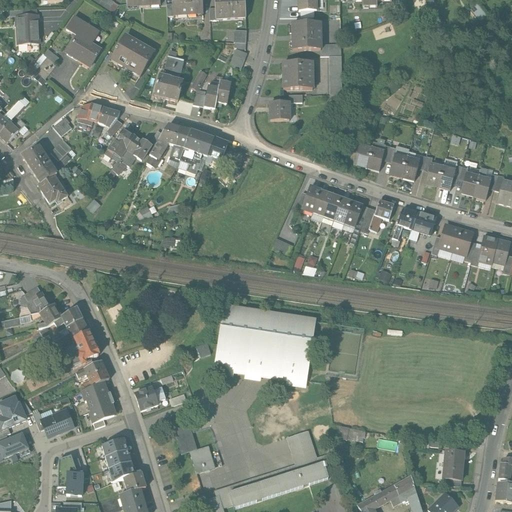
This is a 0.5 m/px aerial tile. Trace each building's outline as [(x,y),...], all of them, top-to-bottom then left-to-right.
[(119,8),(106,0),(87,0),(114,17),(119,8)] [(126,0),(127,9),(127,8),(137,7),(137,8),(150,8),(150,6),(159,6),(159,7),(160,7),(159,0),(126,0)] [(202,0),(171,0),(172,5),(173,17),(203,15),(202,0)] [(244,0),(213,0),(214,9),(215,21),(216,21),(216,17),(227,17),(227,20),(237,20),(237,16),(244,16),(244,19),(245,19),(244,0)] [(298,0),(298,12),(301,12),(313,12),(318,12),(318,0),(317,0),(298,0)] [(22,18),(16,18),(18,46),(39,45),(38,17),(22,18)] [(100,52),(88,45),(90,42),(92,44),(98,33),(73,18),(66,31),(77,38),(67,55),(89,69),(100,52)] [(320,45),(320,24),(292,24),(292,51),(319,51),(320,51),(320,45)] [(246,32),(234,32),(233,44),(246,44),(246,32)] [(153,54),(124,38),(116,52),(115,53),(116,54),(111,62),(139,78),(153,54)] [(341,57),(341,44),(320,45),(320,51),(319,51),(320,57),(329,57),(341,57)] [(247,54),(236,50),(229,66),(241,71),(247,54)] [(43,56),(32,70),(45,80),(56,67),(43,56)] [(342,95),(341,57),(329,57),(330,95),(342,95)] [(171,59),(168,58),(162,78),(159,77),(154,97),(165,100),(176,60),(171,59)] [(182,83),(175,82),(176,79),(179,79),(183,62),(176,60),(165,100),(177,103),(182,83)] [(312,63),(282,63),(283,90),(312,90),(312,63)] [(201,72),(191,89),(196,92),(206,75),(201,72)] [(230,85),(219,83),(218,90),(216,104),(226,106),(230,85)] [(218,90),(207,88),(206,96),(203,109),(214,111),(216,104),(218,90)] [(206,96),(196,94),(192,106),(203,109),(206,96)] [(5,117),(3,120),(9,125),(12,122),(11,120),(23,107),(19,103),(5,117)] [(289,104),(269,104),(270,122),(289,122),(289,104)] [(91,107),(81,108),(78,119),(87,120),(88,120),(91,107)] [(104,110),(91,107),(88,120),(93,122),(98,124),(104,110)] [(120,114),(104,110),(98,124),(110,129),(117,122),(117,121),(120,114)] [(65,119),(53,129),(61,138),(72,129),(68,125),(69,123),(65,119)] [(3,120),(0,122),(0,134),(9,125),(3,120)] [(117,122),(110,129),(107,133),(112,137),(122,125),(117,121),(117,122)] [(25,126),(20,122),(14,129),(18,133),(25,126)] [(9,125),(0,134),(0,138),(7,145),(18,133),(14,129),(9,125)] [(156,147),(145,164),(152,168),(156,169),(166,152),(163,150),(166,145),(174,148),(177,139),(179,130),(168,126),(162,136),(156,147)] [(191,132),(180,130),(179,130),(177,139),(187,143),(191,132)] [(123,131),(117,141),(115,140),(107,152),(114,156),(114,155),(121,159),(121,158),(135,139),(123,131)] [(213,140),(191,132),(187,143),(180,160),(179,162),(191,167),(189,170),(196,172),(202,158),(206,160),(213,140)] [(162,136),(157,134),(151,144),(156,147),(162,136)] [(135,139),(121,158),(126,161),(129,157),(133,160),(135,158),(141,162),(151,148),(142,142),(142,144),(135,139)] [(177,139),(174,148),(170,157),(180,160),(187,143),(177,139)] [(360,141),(354,139),(351,151),(357,153),(358,146),(360,141)] [(227,145),(213,140),(206,160),(205,162),(210,165),(213,158),(220,161),(227,145)] [(62,141),(50,154),(58,162),(70,150),(62,141)] [(371,150),(358,146),(357,153),(354,164),(366,167),(371,150)] [(390,149),(384,147),(383,153),(382,159),(387,160),(390,149)] [(56,175),(39,148),(23,159),(27,165),(27,166),(36,179),(40,185),(38,187),(53,177),(56,175)] [(390,149),(387,160),(393,162),(394,156),(396,150),(390,149)] [(383,153),(371,150),(366,167),(379,171),(382,159),(383,153)] [(407,159),(394,156),(393,162),(389,174),(402,177),(407,159)] [(419,163),(418,168),(423,169),(426,158),(421,157),(419,163)] [(121,159),(112,172),(115,174),(114,177),(117,178),(118,176),(119,177),(128,163),(126,161),(121,158),(121,159)] [(432,160),(426,158),(423,169),(423,170),(429,171),(430,166),(432,160)] [(419,163),(407,159),(402,177),(415,181),(418,168),(419,163)] [(0,181),(12,180),(0,165),(0,181)] [(430,166),(429,171),(425,183),(438,187),(442,169),(430,166)] [(455,172),(453,179),(459,180),(462,169),(456,167),(455,172)] [(480,171),(468,167),(467,170),(468,170),(465,182),(462,190),(461,193),(473,197),(480,171)] [(455,172),(442,169),(438,187),(450,190),(451,187),(453,179),(455,172)] [(462,169),(459,180),(465,182),(468,170),(467,170),(462,169)] [(487,172),(480,171),(473,197),(486,200),(490,188),(491,182),(490,182),(485,181),(487,172)] [(53,177),(38,187),(41,192),(49,205),(56,201),(58,204),(67,198),(53,177)] [(495,189),(494,192),(499,193),(502,185),(502,183),(503,183),(503,179),(498,178),(495,189)] [(459,180),(453,179),(451,187),(457,188),(459,180)] [(465,182),(459,180),(457,188),(462,190),(465,182)] [(511,185),(510,187),(502,185),(499,193),(496,205),(511,208),(511,185)] [(308,196),(302,211),(313,215),(321,192),(310,188),(308,196)] [(321,192),(313,215),(323,218),(331,196),(321,192)] [(302,194),(301,198),(297,209),(302,211),(308,196),(302,194)] [(331,196),(323,218),(333,222),(341,200),(331,196)] [(67,198),(58,204),(62,210),(71,204),(67,198)] [(93,200),(86,208),(93,213),(99,206),(93,200)] [(352,203),(341,200),(333,222),(344,226),(352,203)] [(393,207),(379,202),(376,212),(375,216),(374,216),(370,226),(378,229),(381,220),(388,222),(393,207)] [(363,207),(352,203),(344,226),(355,230),(358,222),(363,207)] [(363,207),(358,222),(363,223),(368,209),(363,207)] [(368,209),(363,223),(370,226),(374,216),(375,216),(376,212),(368,209)] [(418,214),(402,210),(397,226),(402,228),(411,231),(418,214)] [(435,220),(418,214),(411,231),(430,237),(435,220)] [(378,229),(370,226),(368,233),(376,236),(378,229)] [(402,228),(397,226),(392,240),(393,240),(397,242),(402,228)] [(459,232),(445,227),(441,240),(439,248),(440,249),(452,252),(459,232)] [(472,236),(459,232),(452,252),(465,256),(466,257),(470,243),(472,236)] [(441,240),(436,238),(431,255),(437,257),(440,249),(439,248),(441,240)] [(498,242),(484,238),(481,250),(478,263),(479,263),(486,265),(486,264),(492,265),(492,263),(498,242)] [(282,242),(276,240),(271,251),(277,253),(282,242)] [(414,242),(408,240),(405,248),(410,251),(414,242)] [(287,245),(282,242),(277,253),(282,255),(287,245)] [(509,245),(498,242),(492,263),(504,266),(506,257),(509,245)] [(470,243),(466,257),(465,256),(463,262),(470,264),(475,249),(476,245),(470,243)] [(287,245),(282,255),(288,258),(293,247),(287,245)] [(481,250),(475,249),(470,264),(470,266),(477,268),(479,263),(478,263),(481,250)] [(312,277),(319,258),(309,255),(303,273),(312,277)] [(511,266),(511,258),(506,257),(504,266),(502,275),(509,277),(511,269),(511,266)] [(49,309),(37,289),(24,297),(28,304),(23,306),(25,310),(28,308),(32,316),(39,315),(49,309)] [(49,309),(39,315),(41,317),(45,324),(48,328),(62,319),(61,318),(54,306),(49,309)] [(76,309),(61,318),(62,319),(67,329),(82,321),(76,309)] [(313,324),(225,310),(215,373),(231,375),(232,372),(289,380),(288,384),(304,386),(313,324)] [(13,312),(2,314),(3,321),(14,319),(13,312)] [(14,319),(3,321),(5,328),(21,325),(21,324),(20,318),(14,319)] [(82,321),(67,329),(70,335),(73,341),(89,333),(82,321)] [(89,333),(73,341),(73,342),(63,347),(73,370),(92,362),(90,360),(98,356),(96,350),(96,351),(89,333)] [(70,335),(58,342),(61,348),(63,347),(73,342),(73,341),(70,335)] [(207,345),(196,349),(199,360),(211,356),(207,345)] [(101,363),(84,370),(86,375),(87,378),(104,371),(101,363)] [(84,370),(76,374),(78,379),(86,375),(84,370)] [(104,371),(87,378),(89,382),(91,387),(91,388),(108,380),(104,371)] [(89,382),(81,386),(83,391),(91,387),(89,382)] [(103,384),(81,392),(85,403),(87,402),(107,395),(103,384)] [(151,389),(134,395),(137,404),(154,398),(153,393),(151,389)] [(161,390),(153,393),(154,398),(163,395),(161,390)] [(107,395),(87,402),(91,413),(111,406),(113,405),(109,394),(107,395)] [(163,395),(154,398),(156,403),(165,400),(163,395)] [(169,400),(171,407),(186,402),(184,396),(169,400)] [(154,398),(137,404),(140,413),(157,407),(156,403),(154,398)] [(17,406),(14,400),(0,406),(0,411),(3,419),(0,420),(0,431),(0,432),(8,429),(26,422),(24,418),(19,406),(17,406)] [(19,406),(24,418),(32,415),(31,413),(24,403),(19,406)] [(91,413),(89,414),(93,424),(103,421),(114,417),(115,415),(111,406),(91,413)] [(41,422),(45,431),(48,439),(73,429),(66,412),(42,421),(41,422)] [(39,433),(45,431),(41,422),(42,421),(39,414),(33,417),(39,433)] [(103,421),(93,424),(95,430),(105,426),(103,421)] [(10,435),(8,429),(0,432),(0,431),(0,439),(6,437),(10,435)] [(307,433),(297,436),(306,463),(316,460),(307,433)] [(297,436),(286,439),(295,467),(306,463),(297,436)] [(19,453),(21,458),(30,454),(27,445),(25,446),(21,437),(9,442),(0,445),(0,452),(3,460),(19,453)] [(6,437),(0,439),(0,445),(9,442),(6,437)] [(105,460),(128,453),(124,441),(101,448),(105,460)] [(207,449),(190,454),(196,475),(214,470),(207,449)] [(109,471),(131,465),(128,453),(105,460),(109,471)] [(463,455),(452,454),(451,455),(446,454),(443,481),(460,482),(459,482),(459,474),(461,474),(463,455)] [(295,467),(214,493),(216,499),(218,498),(222,510),(233,507),(234,510),(327,480),(324,470),(326,470),(325,468),(331,466),(328,456),(316,460),(306,463),(295,467)] [(72,462),(71,458),(58,462),(57,491),(66,491),(66,497),(81,498),(82,474),(76,474),(72,462)] [(76,474),(82,474),(78,460),(72,462),(76,474)] [(511,460),(503,460),(503,465),(500,465),(498,481),(509,482),(510,473),(511,468),(511,467),(511,460)] [(135,477),(131,465),(109,471),(113,485),(118,483),(123,481),(135,477)] [(135,477),(123,481),(127,495),(140,491),(145,489),(141,475),(135,477)] [(374,511),(392,501),(394,508),(408,500),(412,511),(420,511),(411,479),(356,508),(359,511),(374,511)] [(113,485),(111,486),(114,492),(121,490),(118,483),(113,485)] [(511,484),(499,484),(497,494),(496,494),(495,502),(511,504),(511,484)] [(127,495),(121,497),(125,511),(145,511),(140,491),(127,495)] [(445,496),(427,511),(453,511),(457,509),(457,510),(457,509),(451,503),(451,502),(445,496)] [(222,511),(222,510),(218,498),(216,499),(205,503),(207,511),(222,511)] [(0,511),(10,511),(11,502),(0,504),(0,511)]
